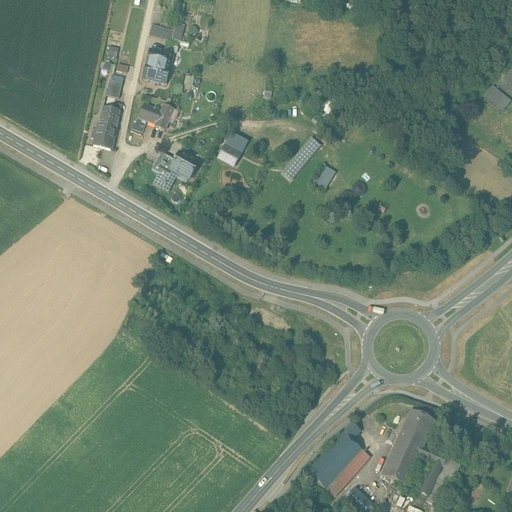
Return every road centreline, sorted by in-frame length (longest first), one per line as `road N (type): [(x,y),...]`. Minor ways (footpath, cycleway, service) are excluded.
road 1 (secondary): [(312,296),(250,279),(107,197)]
road 2 (track): [(120,160),(229,121),(256,124)]
road 3 (primary): [(335,408),(243,511)]
road 4 (secondary): [(107,197),(0,134)]
